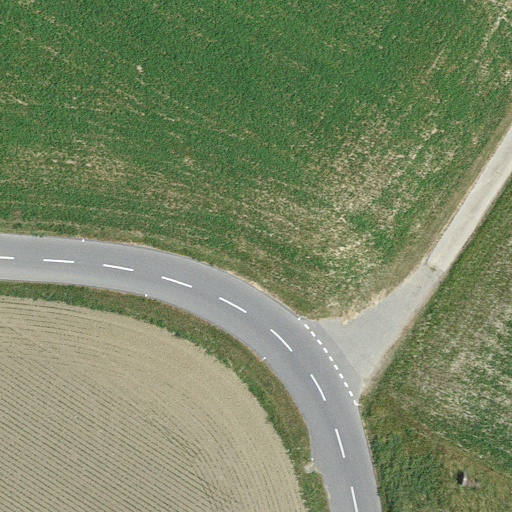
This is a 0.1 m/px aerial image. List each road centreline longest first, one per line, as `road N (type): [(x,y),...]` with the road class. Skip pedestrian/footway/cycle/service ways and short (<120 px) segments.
road 1 (unclassified): [(360,511),(339,396),(257,329),(114,276),(0,271)]
road 2 (track): [(511,192),(450,293),(339,396)]
